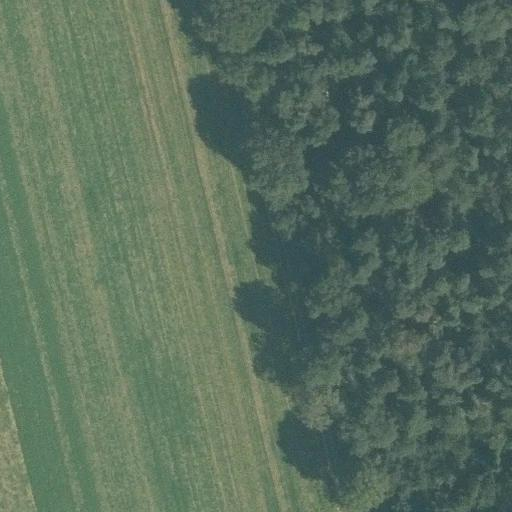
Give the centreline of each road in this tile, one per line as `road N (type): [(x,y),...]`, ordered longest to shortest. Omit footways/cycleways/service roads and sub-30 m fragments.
road 1 (track): [(221,0),(342,504)]
road 2 (track): [(511,466),(342,504)]
